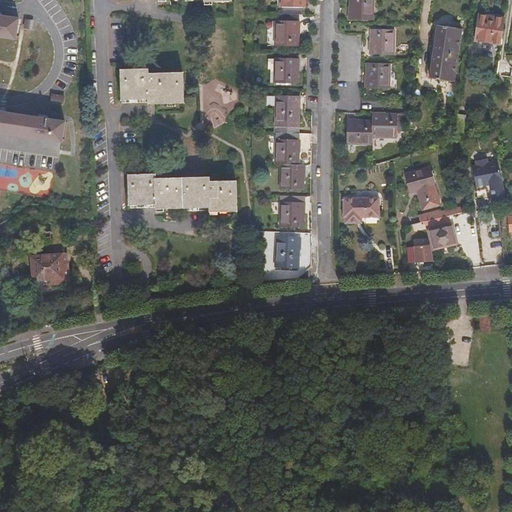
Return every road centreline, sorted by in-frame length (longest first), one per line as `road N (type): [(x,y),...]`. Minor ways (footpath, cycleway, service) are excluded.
road 1 (secondary): [(118,327),(219,310),(511,285)]
road 2 (unclassified): [(327,0),(321,280)]
road 3 (residential): [(98,0),(115,257)]
road 4 (track): [(59,436),(99,472),(227,511)]
road 5 (track): [(39,511),(71,394),(74,348)]
road 6 (residential): [(41,12),(60,51),(57,67),(30,97),(0,100)]
